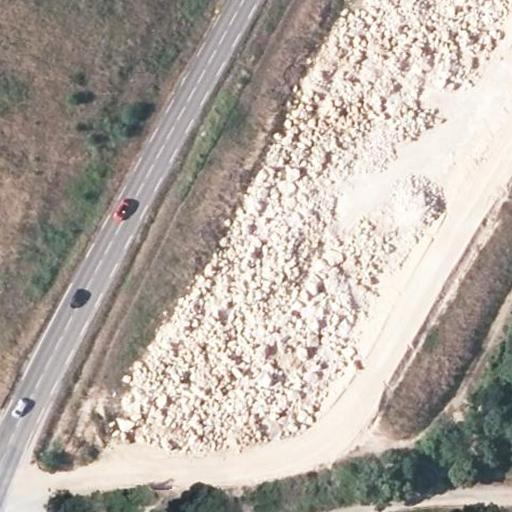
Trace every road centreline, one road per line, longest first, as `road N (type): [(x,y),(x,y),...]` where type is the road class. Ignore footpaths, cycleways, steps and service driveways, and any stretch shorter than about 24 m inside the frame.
road 1 (tertiary): [(242,0),(0,461)]
road 2 (primary): [(0,141),(76,96),(135,41),(163,0)]
road 3 (track): [(425,511),(297,511)]
